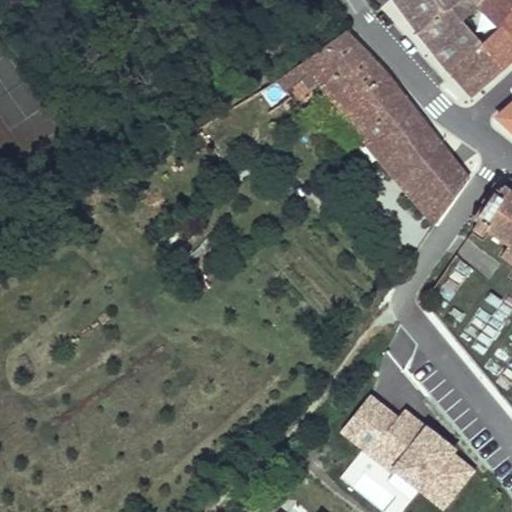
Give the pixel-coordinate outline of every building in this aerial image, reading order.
[(398,0),(419,28),(450,69),(466,56),(481,45),(465,22),(482,9),(474,0),(460,0),(446,11),(437,0),(398,0)] [(437,0),(446,11),(460,0),(474,0),(482,9),(492,0),(437,0)] [(511,0),(492,0),(482,9),(465,22),(481,45),(466,56),(488,84),(511,61),(511,3),(510,1),(511,0)] [(361,46),(341,21),(299,59),(336,104),(378,68),(361,46)] [(488,84),(466,56),(450,69),(472,98),(488,84)] [(336,104),(400,184),(441,147),(418,118),(378,68),(336,104)] [(511,102),(497,116),(511,129),(511,102)] [(463,173),(441,147),(400,184),(426,218),(463,173)] [(465,225),(463,227),(475,237),(484,224),(511,246),(502,258),(511,265),(511,197),(493,187),(465,225)] [(438,511),(441,511),(467,480),(461,472),(446,461),(449,458),(424,438),(421,442),(412,435),(415,431),(402,421),(396,428),(368,406),(341,439),(370,462),(377,453),(404,474),(399,481),(438,511)] [(424,438),(415,431),(412,435),(421,442),(424,438)]
